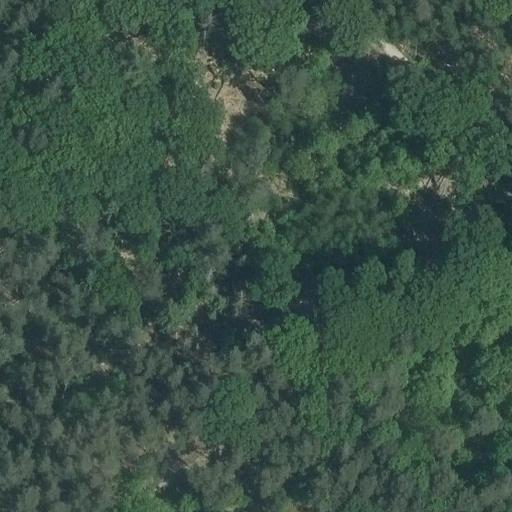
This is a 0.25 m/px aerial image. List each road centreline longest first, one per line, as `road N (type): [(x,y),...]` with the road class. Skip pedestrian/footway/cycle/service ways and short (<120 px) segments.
road 1 (track): [(511,242),(112,511)]
road 2 (track): [(486,154),(340,0)]
